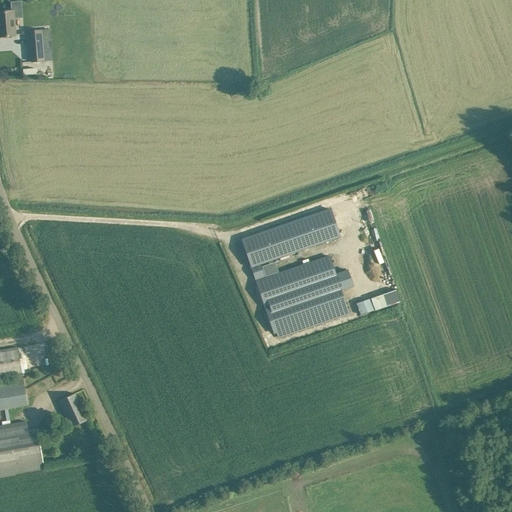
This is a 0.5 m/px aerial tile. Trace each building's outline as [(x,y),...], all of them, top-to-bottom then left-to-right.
[(13,10),(6,11),(0,11),(0,36),(15,35),(13,10)] [(29,55),(33,54),(34,61),(44,60),(43,53),(41,30),(27,32),(29,55)] [(305,218),(242,239),(245,249),(251,266),(274,333),(347,307),(341,289),(352,285),(347,270),(336,274),(329,256),(265,278),(260,263),(314,245),(341,235),(339,230),(334,216),(333,214),(331,208),(305,218)] [(359,314),(398,300),(394,288),(354,302),(359,314)] [(18,347),(8,349),(0,350),(0,409),(4,408),(8,408),(27,405),(23,380),(18,347)] [(74,393),(65,398),(59,400),(71,427),(87,420),(74,393)] [(0,475),(44,468),(44,466),(43,464),(36,429),(28,431),(26,422),(11,424),(2,426),(0,426),(0,475)]
